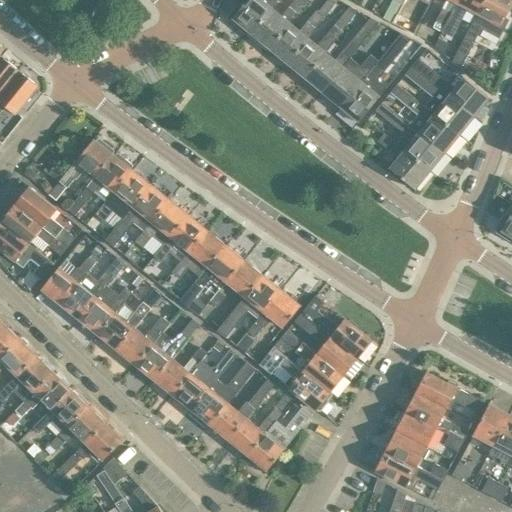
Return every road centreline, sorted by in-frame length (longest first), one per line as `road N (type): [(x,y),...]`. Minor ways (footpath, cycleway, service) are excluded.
road 1 (residential): [(74,80),(407,320)]
road 2 (residential): [(454,232),(188,32)]
road 3 (residential): [(230,511),(0,289)]
road 4 (residential): [(307,511),(407,320)]
road 5 (residential): [(454,232),(511,91)]
